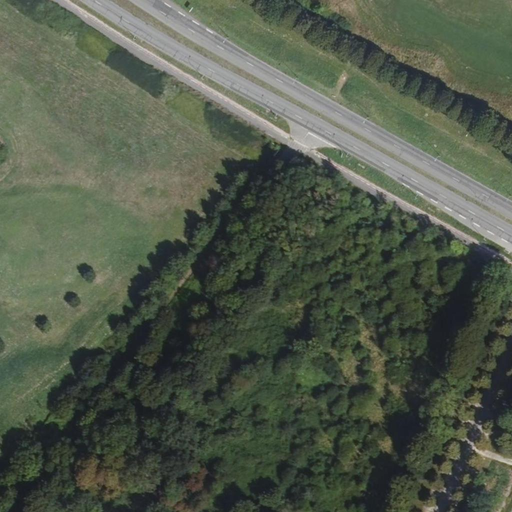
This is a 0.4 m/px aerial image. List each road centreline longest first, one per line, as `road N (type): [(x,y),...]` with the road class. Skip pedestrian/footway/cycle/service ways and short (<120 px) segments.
road 1 (track): [(18,511),(88,402),(307,123)]
road 2 (primary): [(101,0),(511,238)]
road 3 (primary): [(511,210),(143,0)]
